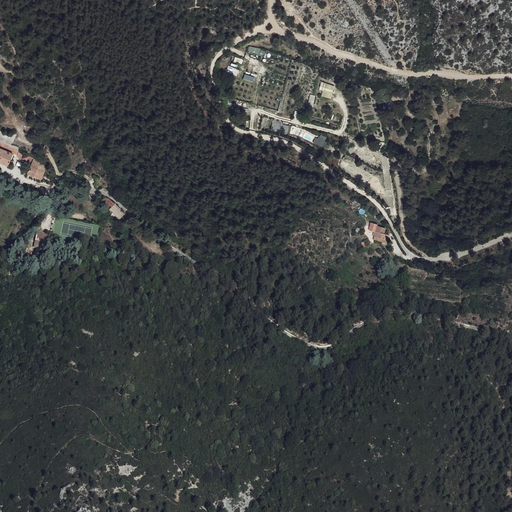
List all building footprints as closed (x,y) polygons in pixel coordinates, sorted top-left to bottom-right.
[(251,45),(248,50),(263,57),(265,52),(251,45)] [(320,82),(318,91),(333,93),(334,85),(320,82)] [(293,119),(300,120),(302,113),(295,111),(293,119)] [(319,142),(326,144),(328,139),(321,136),(319,142)] [(34,158),(0,142),(0,148),(13,154),(16,156),(21,158),(21,160),(27,163),(28,161),(32,163),(34,158)] [(0,148),(0,162),(7,166),(13,154),(0,148)] [(47,164),(34,158),(32,163),(27,174),(40,180),(47,164)] [(109,201),(105,199),(102,202),(111,209),(114,206),(109,201)] [(123,216),(114,206),(111,209),(119,220),(123,216)] [(383,234),(385,228),(376,226),(377,225),(370,224),(369,232),(374,233),(373,236),(374,236),(373,240),(386,243),(388,235),(383,234)] [(50,234),(35,231),(32,247),(47,250),(50,234)]
